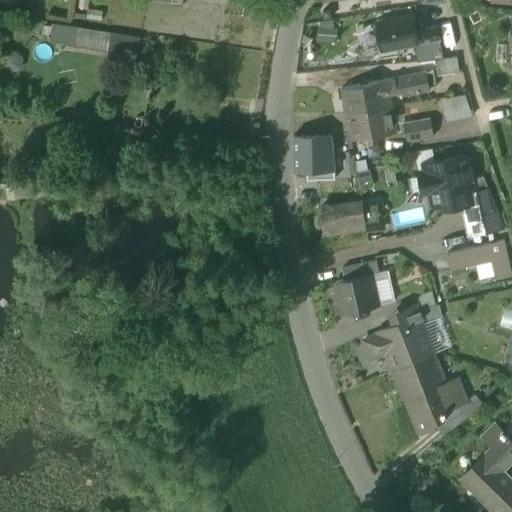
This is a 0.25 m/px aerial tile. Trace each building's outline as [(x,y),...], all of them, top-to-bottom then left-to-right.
[(406,44),(407,46),(418,44),(415,31),(412,16),(377,23),(381,45),(396,42),(396,46),(406,44)] [(315,38),(332,38),(332,19),(315,19),(315,38)] [(55,38),(112,47),(115,30),(58,21),(55,38)] [(415,31),(418,44),(440,40),(437,27),(415,31)] [(435,59),(437,75),(458,72),(457,57),(443,58),(440,40),(418,44),(421,61),(435,59)] [(425,73),(429,90),(436,88),(433,71),(425,73)] [(341,89),(345,114),(358,112),(358,110),(373,107),(374,110),(392,106),(389,94),(401,92),(402,95),(429,90),(425,73),(425,72),(341,89)] [(468,91),(438,96),(441,118),(471,113),(468,91)] [(394,117),(392,106),(374,110),(373,107),(358,110),(358,112),(345,114),(350,140),(396,132),(394,117)] [(396,132),(405,131),(405,123),(403,115),(394,117),(396,132)] [(431,118),(405,123),(405,131),(407,141),(433,136),(431,118)] [(322,170),(334,170),(334,165),(330,136),(293,137),(294,170),(307,170),(313,170),(313,179),(322,179),(322,170)] [(459,203),(460,206),(465,204),(479,201),(473,178),(469,160),(462,156),(423,164),(424,171),(419,176),(423,191),(429,193),(432,206),(451,202),(451,201),(453,201),(457,203),(459,203)] [(322,170),(322,179),(334,179),(334,170),(322,170)] [(367,173),(355,179),(361,190),(372,185),(367,173)] [(462,211),(468,237),(504,229),(483,176),(473,178),(479,201),(465,204),(466,210),(462,211)] [(377,201),(363,203),(365,224),(379,222),(377,201)] [(366,230),(365,224),(363,203),(363,202),(319,207),(323,236),(338,234),(338,241),(353,240),(352,232),(366,230)] [(495,279),(511,275),(504,240),(447,253),(451,270),(492,261),(495,279)] [(344,268),(347,280),(371,274),(379,272),(376,261),(344,268)] [(379,272),(371,274),(378,305),(393,302),(386,271),(379,272)] [(342,313),(378,305),(371,274),(347,280),(335,282),(342,313)] [(439,305),(418,309),(421,319),(423,323),(442,317),(439,305)] [(499,324),(511,327),(511,308),(504,306),(499,324)] [(385,353),(392,370),(434,353),(423,323),(421,319),(418,309),(390,315),(394,325),(377,332),(378,334),(363,340),(370,358),(385,353)] [(447,382),(434,353),(392,370),(418,434),(436,427),(435,424),(444,420),(446,420),(443,413),(466,403),(465,402),(455,379),(447,382)] [(444,420),(452,430),(483,404),(474,394),(465,402),(466,403),(443,413),(446,420),(444,420)] [(479,497),(495,511),(504,511),(511,504),(511,482),(500,472),(511,459),(511,441),(506,435),(507,434),(503,431),(503,432),(495,425),(484,437),(493,447),(485,455),(484,454),(462,476),(481,494),(479,497)]
